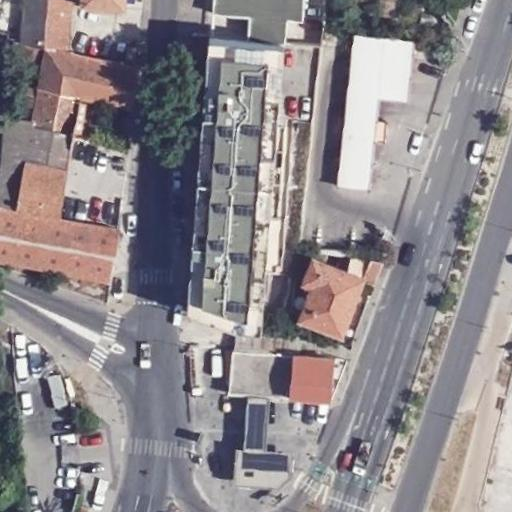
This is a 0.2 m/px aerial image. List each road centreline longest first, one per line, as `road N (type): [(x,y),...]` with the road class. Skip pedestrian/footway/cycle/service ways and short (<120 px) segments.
road 1 (primary): [(508,0),(383,387)]
road 2 (primary): [(405,511),(511,182)]
road 3 (tertiary): [(157,341),(167,0)]
road 4 (tertiary): [(0,285),(156,401)]
road 5 (tertiary): [(157,341),(0,285)]
road 6 (unclassified): [(383,387),(282,511)]
road 7 (primary): [(383,387),(338,511)]
